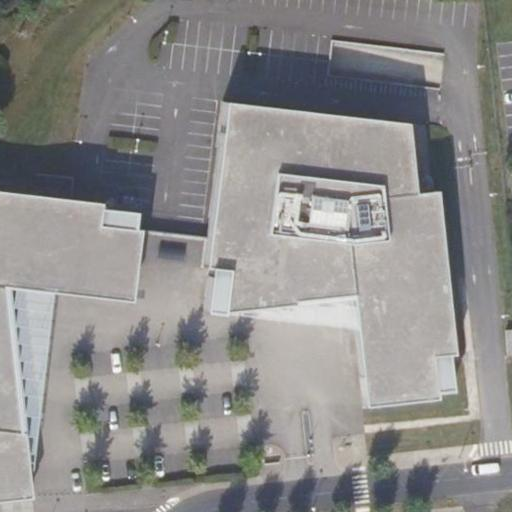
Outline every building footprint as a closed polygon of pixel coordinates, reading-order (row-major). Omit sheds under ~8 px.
[(227,273),(222,315),(316,305),(317,306),(317,307),(318,308),(319,309),(320,310),(322,310),(324,310),(325,309),(327,309),(328,307),(328,305),(329,303),(351,301),(363,410),(436,402),(435,396),(432,359),(448,358),(453,358),(435,192),(413,194),(406,125),(223,103),(207,239),(203,270),(209,271),(227,273)] [(96,226),(98,210),(99,204),(85,202),(70,200),(0,192),(0,503),(28,500),(15,380),(17,379),(18,378),(19,376),(20,374),(20,372),(19,371),(17,369),(16,368),(13,368),(5,289),(130,303),(138,231),(133,230),(96,226)] [(134,214),(98,210),(96,226),(133,230),(134,214)] [(221,317),(222,315),(227,273),(209,271),(203,315),(221,317)] [(432,359),(435,396),(451,394),(448,363),(448,358),(432,359)]
